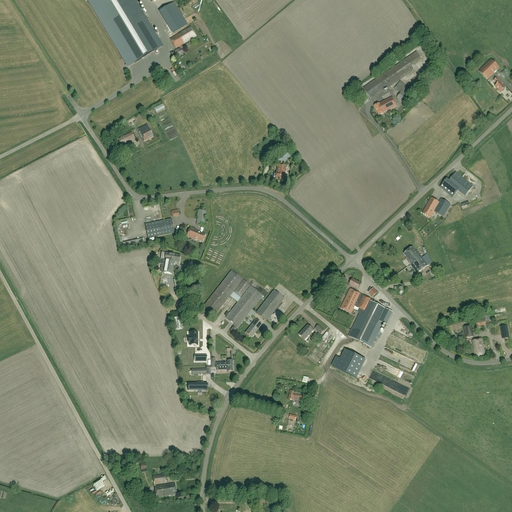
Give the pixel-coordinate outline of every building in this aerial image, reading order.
[(128,67),(162,47),(133,0),(88,0),(128,67)] [(168,7),(160,12),(173,33),(186,25),(181,16),(174,3),(168,7)] [(191,27),(170,39),(176,49),(196,36),(191,27)] [(422,60),(417,52),(363,89),(370,100),(414,70),(412,67),(422,60)] [(491,60),(479,71),(487,80),(499,68),(491,60)] [(495,86),(500,93),(505,88),(501,84),(502,84),(496,78),(494,81),(497,84),(495,86)] [(400,93),(396,98),(404,104),(409,97),(404,94),(408,88),(400,81),(394,89),(400,93)] [(379,104),(374,106),(378,116),(384,113),(397,106),(392,97),(379,104)] [(131,126),(142,120),(140,116),(129,121),(131,126)] [(141,134),(142,137),(143,137),(145,141),(153,137),(147,126),(141,130),(142,133),(141,134)] [(130,141),(127,135),(118,140),(121,146),(130,141)] [(275,160),(278,164),(281,162),(282,164),(291,157),(286,150),(283,152),(284,153),(275,160)] [(276,172),(275,179),(284,181),(285,174),(283,173),(283,171),(285,171),(286,167),(277,165),(277,170),(278,170),(278,173),(276,172)] [(455,173),(451,179),(449,181),(447,179),(446,180),(440,187),(447,193),(452,197),(458,190),(466,196),(473,187),(456,173),(455,173)] [(439,203),(431,198),(422,214),(430,218),(434,212),(444,217),(451,205),(441,200),(439,203)] [(198,210),(196,225),(204,226),(206,211),(198,210)] [(171,219),(145,225),(148,238),(174,233),(171,219)] [(190,228),(186,236),(195,240),(195,239),(202,242),(205,235),(198,232),(198,231),(190,228)] [(414,264),(422,258),(417,251),(415,252),(412,248),(403,254),(407,259),(405,259),(410,266),(414,263),(414,264)] [(160,260),(160,264),(162,265),(161,270),(162,271),(161,273),(171,275),(174,262),(179,263),(180,256),(166,254),(166,255),(162,254),(161,259),(162,259),(161,260),(160,260)] [(414,263),(410,266),(417,274),(428,266),(422,258),(414,264),(414,263)] [(238,327),(263,296),(251,287),(241,298),(250,286),(243,280),(234,293),(233,292),(242,280),(231,271),(203,307),(215,316),(230,297),(238,303),(229,313),(227,312),(224,315),(226,317),(226,318),(238,327)] [(361,283),(352,279),(349,286),(358,291),(361,283)] [(372,300),(364,296),(350,289),(341,309),(351,314),(355,306),(359,309),(358,311),(359,314),(348,337),(371,348),(389,311),(371,302),(372,300)] [(368,294),(373,298),(378,293),(373,289),(368,294)] [(256,313),(266,321),(284,298),(274,290),(256,313)] [(262,325),(256,320),(245,333),(251,338),(262,325)] [(308,325),(299,335),(305,340),(314,331),(308,325)] [(318,325),(315,329),(321,334),(324,331),(318,325)] [(464,328),(466,339),(467,339),(474,338),(472,327),(464,328)] [(189,337),(188,337),(188,342),(189,342),(189,345),(197,345),(197,333),(189,333),(189,337)] [(482,339),(472,341),(475,357),(485,355),(482,339)] [(358,375),(367,357),(347,347),(343,356),(338,354),(334,363),(358,375)] [(211,368),(217,368),(217,371),(227,371),(227,372),(233,372),(232,361),(227,361),(227,362),(215,363),(215,359),(211,359),(211,363),(211,368)] [(375,384),(380,386),(382,383),(382,382),(385,377),(380,375),(375,384)] [(290,391),(289,400),(293,400),(308,403),(309,395),(295,392),(290,391)] [(165,474),(153,476),(154,485),(166,483),(165,474)] [(92,490),(96,497),(103,493),(101,489),(100,490),(97,483),(91,486),(93,489),(92,490)] [(154,487),(156,498),(176,495),(175,484),(154,487)]
